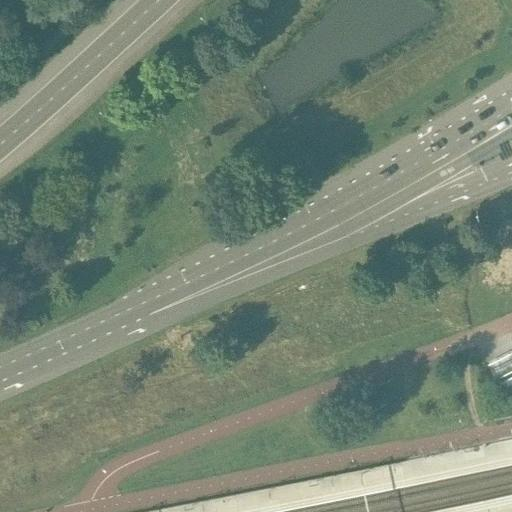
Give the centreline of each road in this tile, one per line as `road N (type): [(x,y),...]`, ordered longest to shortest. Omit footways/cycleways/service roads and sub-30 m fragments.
road 1 (primary): [(0,190),(209,0)]
road 2 (primary): [(135,0),(0,123)]
